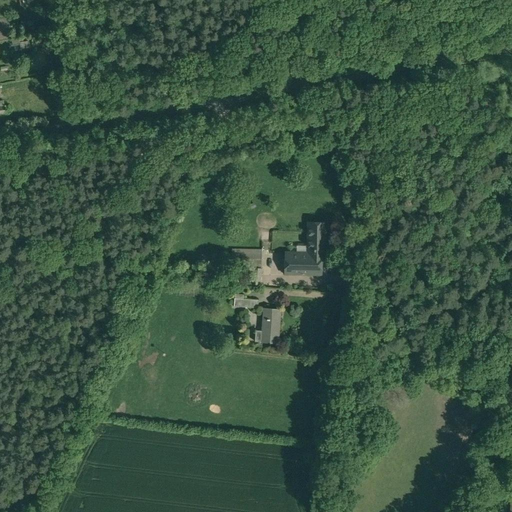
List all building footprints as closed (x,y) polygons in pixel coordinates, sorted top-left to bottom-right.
[(232,140),(223,141),(225,151),(233,150),(232,140)] [(326,223),(310,223),(310,253),(322,253),(326,253),(326,223)] [(310,253),(287,253),(286,272),(322,273),(322,253),(310,253)] [(263,268),(255,267),(253,282),(261,284),(263,268)] [(258,299),(235,298),(235,306),(258,307),(258,299)] [(281,309),(264,308),(262,331),(257,330),(256,341),(279,342),(281,309)]
